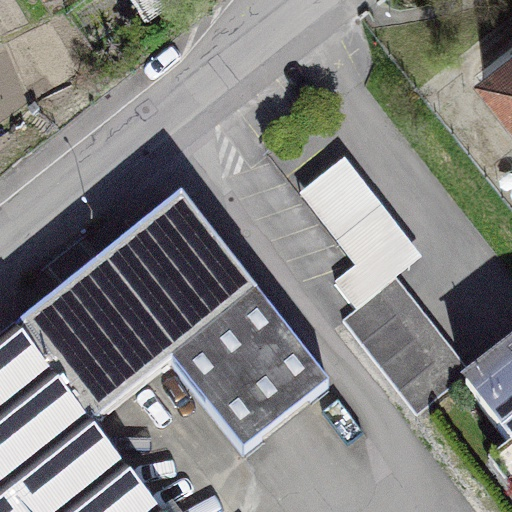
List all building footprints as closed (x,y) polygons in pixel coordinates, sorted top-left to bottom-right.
[(166,4),(163,0),(134,0),(144,17),(166,4)] [(511,45),(483,69),(511,106),(511,45)] [(181,204),(15,336),(89,430),(171,364),(243,454),(328,387),(181,204)] [(343,322),(417,417),(464,380),(389,285),(343,322)] [(0,511),(154,511),(89,430),(15,336),(0,348),(0,511)] [(511,355),(466,391),(511,450),(511,355)]
